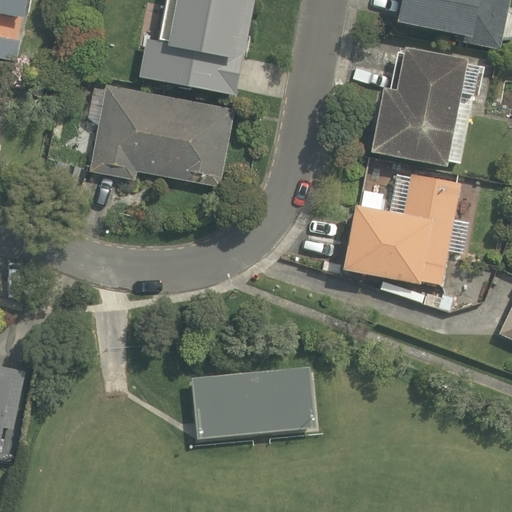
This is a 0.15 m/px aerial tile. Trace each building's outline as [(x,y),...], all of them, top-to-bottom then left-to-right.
[(0,0),(0,15),(25,20),(28,0),(0,0)] [(159,0),(154,43),(140,41),(136,81),(238,94),(248,0),(159,0)] [(510,0),(403,0),(398,29),(501,48),(510,0)] [(451,168),(461,102),(487,106),(493,65),(467,61),(402,52),(396,95),(382,93),(373,156),(451,168)] [(92,136),(80,133),(73,169),(137,183),(139,173),(222,190),(238,109),(135,88),(91,79),(83,121),(95,124),(92,136)] [(445,284),(455,227),(471,229),(479,183),(462,181),(356,163),(339,267),(445,284)] [(511,297),(495,333),(511,341),(511,297)] [(0,468),(13,471),(28,371),(0,366),(0,468)] [(191,378),(197,439),(316,427),(310,367),(191,378)]
